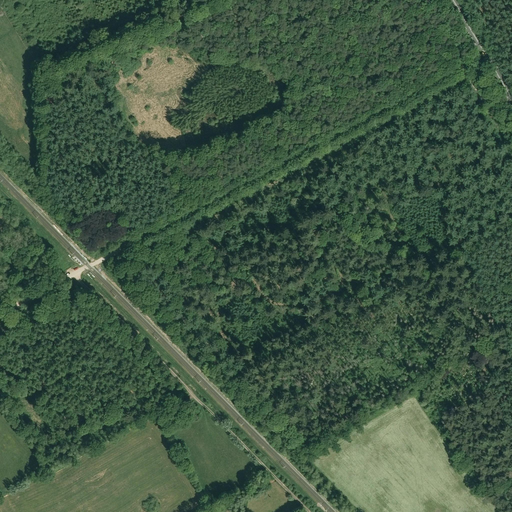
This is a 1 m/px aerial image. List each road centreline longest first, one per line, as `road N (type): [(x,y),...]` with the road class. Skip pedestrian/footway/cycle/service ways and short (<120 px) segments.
road 1 (track): [(0,313),(465,66)]
road 2 (unclassified): [(511,147),(430,0)]
